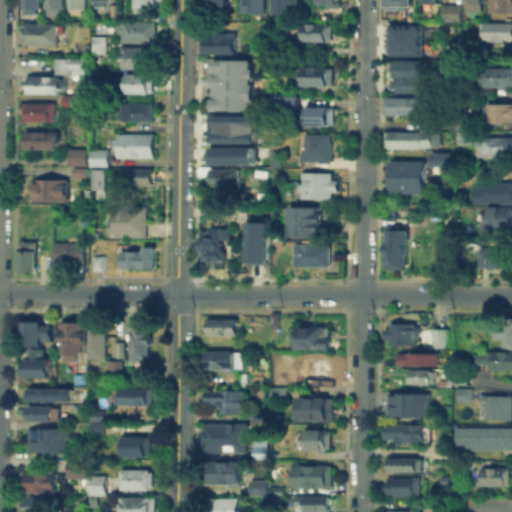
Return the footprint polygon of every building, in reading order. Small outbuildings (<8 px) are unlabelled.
[(39,0),(39,12),(23,12),(23,0),(39,0)] [(62,0),(62,13),(46,13),(46,0),(62,0)] [(85,0),(85,11),(70,11),(70,0),(85,0)] [(92,8),(92,0),(107,0),(107,8),(92,8)] [(135,7),(135,0),(157,0),(157,8),(135,7)] [(265,0),(265,9),(245,9),(245,0),(265,0)] [(274,0),(274,14),(300,13),(300,0),(274,0)] [(382,0),(409,0),(409,8),(382,8),(382,0)] [(468,3),(464,3),(464,0),(483,0),(483,3),(483,10),(468,10),(468,3)] [(511,0),(511,11),(490,12),(490,0),(511,0)] [(444,4),(463,4),(463,22),(444,21),(444,4)] [(121,41),(122,20),(154,20),(154,41),(121,41)] [(424,21),(424,37),(389,37),(389,20),(420,21),(424,21)] [(56,22),(56,43),(23,43),(23,22),(56,22)] [(483,22),(511,22),(511,42),(483,42),(483,22)] [(299,24),(331,24),(331,39),(299,39),(299,24)] [(90,52),(90,33),(105,33),(105,52),(90,52)] [(233,34),(233,53),(203,52),(203,34),(233,34)] [(389,37),(424,37),(424,52),(389,52),(389,37)] [(292,44),(307,44),(307,54),(292,54),(292,44)] [(120,67),(120,45),(155,45),(155,67),(120,67)] [(54,72),(54,56),(84,56),(84,72),(54,72)] [(428,75),(428,90),(395,90),(395,76),(392,75),(392,59),(425,59),(425,75),(428,75)] [(213,60),(250,60),(250,108),(213,108),(213,60)] [(482,67),(511,67),(511,85),(482,85),(482,67)] [(326,68),(326,83),(302,83),(302,68),(326,68)] [(56,92),(24,92),(24,74),(61,74),(61,92),(56,92)] [(122,74),(153,74),(153,91),(122,91),(122,74)] [(288,95),(288,106),(274,105),(274,95),(288,95)] [(387,97),(420,98),(420,112),(387,112),(387,97)] [(23,102),(54,102),(54,120),(23,120),(23,102)] [(122,102),(151,102),(151,122),(122,121),(122,102)] [(511,103),(511,119),(487,119),(487,103),(511,103)] [(306,107),(327,107),(327,122),(306,122),(306,107)] [(255,114),(254,142),(215,142),(215,114),(255,114)] [(383,130),(437,131),(437,146),(383,146),(383,130)] [(482,130),(482,135),(511,135),(511,156),(478,156),(478,144),(454,144),(454,130),(482,130)] [(57,131),(57,146),(28,146),(28,131),(57,131)] [(117,155),(117,132),(155,133),(155,155),(117,155)] [(329,134),(329,156),(304,156),(304,134),(329,134)] [(252,146),(252,163),(211,163),(211,146),(252,146)] [(69,156),(69,147),(85,147),(85,156),(69,156)] [(89,157),(89,148),(108,148),(108,157),(89,157)] [(432,150),(447,150),(447,159),(432,159),(432,150)] [(422,160),(422,192),(389,191),(389,160),(422,160)] [(209,184),(209,167),(238,167),(238,184),(209,184)] [(84,168),(84,176),(72,176),(72,168),(84,168)] [(89,188),(89,168),(103,168),(103,188),(89,188)] [(151,169),(151,185),(121,185),(121,168),(151,169)] [(331,169),(330,179),(335,179),(335,189),(330,189),(330,195),(300,195),(299,169),(331,169)] [(511,201),(471,201),(471,188),(483,188),(483,179),(511,179),(511,201)] [(30,180),(66,180),(66,199),(30,198),(30,180)] [(110,205),(146,206),(146,236),(110,236),(110,205)] [(289,207),(318,207),(318,235),(289,235),(289,207)] [(485,225),(485,207),(511,207),(511,225),(485,225)] [(267,263),(246,263),(246,216),(267,217),(267,263)] [(383,227),(397,227),(397,232),(406,233),(406,274),(383,274),(383,227)] [(220,230),(220,258),(203,258),(203,230),(220,230)] [(19,241),(35,241),(35,268),(19,268),(19,241)] [(54,242),(84,242),(84,264),(54,264),(54,242)] [(153,267),(124,267),(124,249),(141,249),(141,243),(153,244),(153,267)] [(294,263),(294,244),(331,244),(331,263),(294,263)] [(511,247),(511,267),(477,267),(477,247),(511,247)] [(234,318),(233,334),(208,333),(208,318),(234,318)] [(511,346),(502,346),(502,335),(495,335),(495,318),(511,318),(511,346)] [(40,322),(40,326),(50,326),(50,338),(40,338),(40,343),(23,343),(23,322),(40,322)] [(58,322),(85,322),(85,345),(78,344),(78,359),(58,359),(58,322)] [(133,322),(148,322),(148,358),(132,358),(133,322)] [(386,323),(417,323),(417,342),(386,342),(386,323)] [(331,325),(330,348),(294,348),(294,325),(331,325)] [(87,326),(105,327),(104,358),(86,358),(87,326)] [(429,346),(429,326),(446,326),(446,346),(429,346)] [(123,341),(123,357),(113,357),(113,341),(123,341)] [(511,368),(490,368),(490,361),(476,361),(476,354),(490,354),(490,348),(511,348),(511,368)] [(42,350),(42,358),(50,358),(50,377),(24,377),(24,358),(28,358),(28,349),(42,350)] [(204,351),(242,351),(242,367),(204,367),(204,351)] [(394,365),(394,352),(442,352),(442,365),(394,365)] [(333,357),(332,377),(299,376),(299,357),(333,357)] [(121,359),(121,375),(106,375),(106,359),(121,359)] [(235,379),(236,368),(245,368),(245,379),(235,379)] [(433,370),(433,382),(409,382),(409,370),(433,370)] [(284,376),(284,385),(269,385),(269,376),(284,376)] [(110,379),(127,379),(127,387),(150,387),(150,403),(110,402),(110,379)] [(31,385),(75,386),(75,399),(31,398),(31,385)] [(286,385),(286,400),(269,400),(269,385),(286,385)] [(239,401),(239,409),(218,409),(218,401),(203,401),(203,388),(239,388),(239,401)] [(457,389),(470,389),(470,399),(457,399),(457,389)] [(429,393),(429,414),(386,414),(387,393),(429,393)] [(483,395),(511,395),(511,418),(483,418),(483,395)] [(332,398),(332,418),(298,418),(298,398),(332,398)] [(251,421),(267,421),(267,407),(252,406),(251,421)] [(56,407),(56,420),(28,420),(28,407),(56,407)] [(102,411),(102,433),(89,433),(89,411),(102,411)] [(245,423),(245,451),(203,451),(203,422),(245,423)] [(415,441),(383,441),(383,424),(423,424),(423,430),(415,430),(415,441)] [(511,447),(455,447),(455,426),(511,426),(511,447)] [(69,429),(69,450),(28,450),(28,429),(69,429)] [(329,430),(329,448),(303,448),(303,430),(329,430)] [(435,448),(435,437),(447,437),(447,448),(435,448)] [(118,438),(148,438),(148,454),(118,454),(118,438)] [(266,445),(266,458),(251,458),(251,445),(266,445)] [(67,476),(67,459),(84,459),(83,476),(67,476)] [(385,460),(416,460),(416,471),(385,470),(385,460)] [(211,462),(239,462),(239,485),(211,485),(211,462)] [(299,465),(331,465),(331,485),(293,485),(294,463),(299,463),(299,465)] [(451,475),(451,465),(466,465),(465,475),(451,475)] [(509,468),(509,484),(483,484),(483,468),(509,468)] [(152,470),(152,487),(117,487),(117,470),(152,470)] [(22,472),(53,472),(53,491),(22,491),(22,472)] [(419,493),(419,501),(395,501),(395,493),(385,493),(385,475),(420,475),(419,493)] [(249,492),(250,477),(266,477),(266,492),(249,492)] [(88,491),(88,478),(103,478),(103,492),(88,491)] [(268,494),(268,484),(282,484),(282,494),(268,494)] [(29,511),(29,494),(62,495),(62,511),(29,511)] [(121,511),(121,497),(155,497),(155,511),(121,511)] [(327,497),(327,510),(295,510),(295,497),(327,497)] [(212,511),(212,499),(238,499),(237,511),(212,511)]
